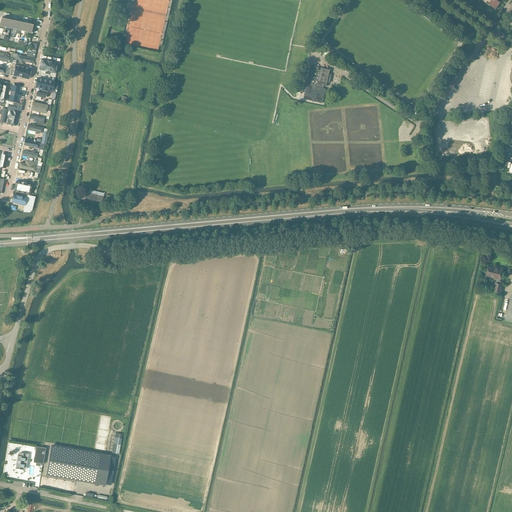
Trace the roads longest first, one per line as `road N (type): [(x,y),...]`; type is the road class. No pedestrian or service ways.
road 1 (secondary): [(0,245),(381,214),(511,228)]
road 2 (secondary): [(511,215),(359,206),(0,235)]
road 3 (unclassified): [(511,244),(449,230),(384,228),(124,251),(53,247),(36,259)]
road 4 (residential): [(48,216),(70,134),(81,0)]
